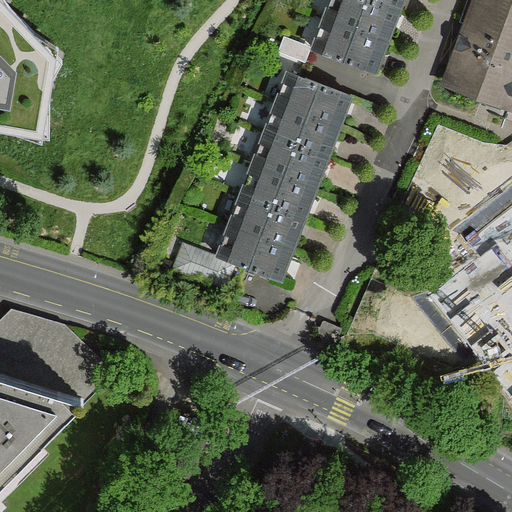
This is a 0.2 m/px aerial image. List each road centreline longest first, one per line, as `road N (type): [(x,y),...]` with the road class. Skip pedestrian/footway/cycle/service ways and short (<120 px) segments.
road 1 (tertiary): [(275,367),(0,268)]
road 2 (tertiary): [(511,484),(275,367)]
road 3 (residential): [(275,367),(212,511)]
